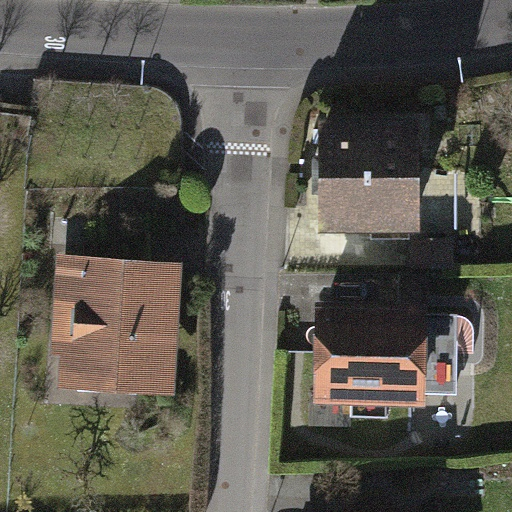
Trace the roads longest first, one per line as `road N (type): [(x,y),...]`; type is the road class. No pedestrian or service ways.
road 1 (residential): [(244,39),(228,511)]
road 2 (residential): [(244,39),(451,31),(511,19)]
road 3 (residential): [(0,26),(244,39)]
